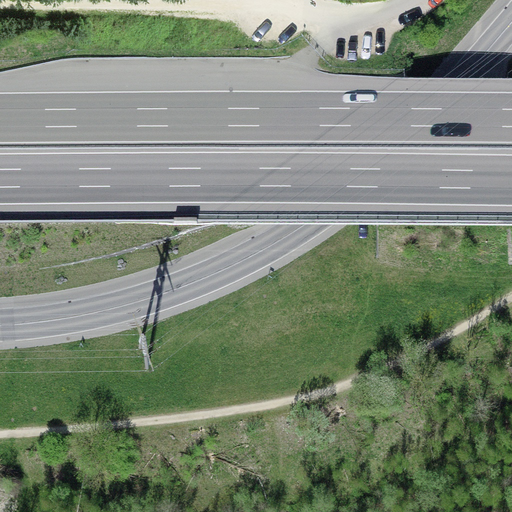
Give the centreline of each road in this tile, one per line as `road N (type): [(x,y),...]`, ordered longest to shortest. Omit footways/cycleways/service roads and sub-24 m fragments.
road 1 (tertiary): [(0,325),(139,301),(281,239),(423,124),(511,23)]
road 2 (motorway): [(0,178),(511,179)]
road 3 (motorway): [(511,117),(0,117)]
road 4 (track): [(411,0),(362,15),(236,0)]
